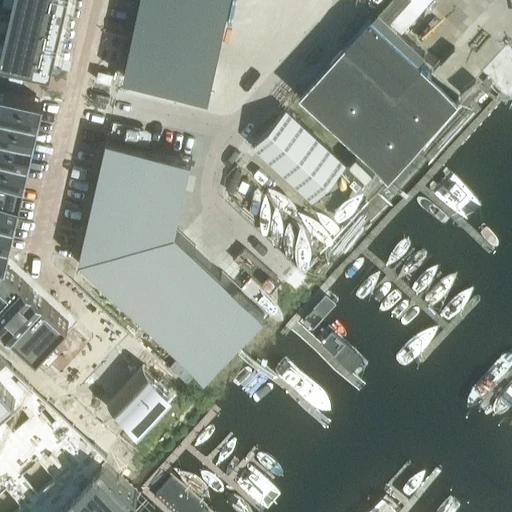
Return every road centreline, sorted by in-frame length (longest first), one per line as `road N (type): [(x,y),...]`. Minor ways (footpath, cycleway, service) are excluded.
road 1 (unclassified): [(246,240),(211,204),(208,162),(343,11),(344,0)]
road 2 (unknown): [(99,99),(55,341)]
